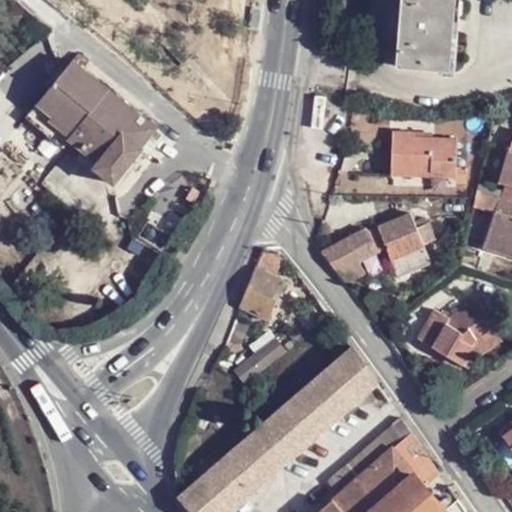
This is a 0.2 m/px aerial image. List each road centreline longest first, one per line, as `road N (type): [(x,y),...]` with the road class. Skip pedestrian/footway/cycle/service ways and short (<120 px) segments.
road 1 (residential): [(251,182),(430,428)]
road 2 (secondary): [(251,182),(285,0)]
road 3 (secondary): [(201,285),(115,342),(42,357)]
road 4 (secondary): [(201,285),(153,348),(87,407)]
road 5 (secondary): [(2,324),(80,454)]
road 6 (secondary): [(153,424),(201,285)]
